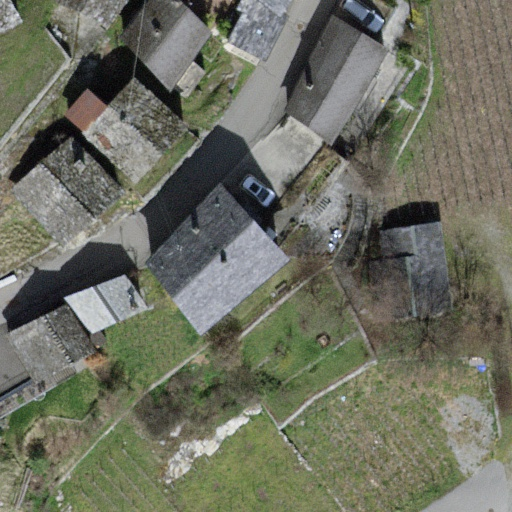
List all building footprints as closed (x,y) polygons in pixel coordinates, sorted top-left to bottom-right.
[(0,0),(0,32),(23,20),(12,0),(0,0)] [(128,0),(56,0),(56,1),(111,26),(128,0)] [(212,30),(183,0),(147,0),(120,36),(171,88),(212,30)] [(226,40),(266,60),(290,14),(283,9),(280,14),(261,0),(239,0),(236,8),(241,11),(226,40)] [(288,0),(261,0),(280,14),(283,9),(288,0)] [(387,47),(331,12),(285,110),(331,140),(387,47)] [(188,122),(135,73),(106,104),(87,87),(62,114),(134,180),(188,122)] [(124,189),(72,133),(10,189),(62,246),(124,189)] [(288,254),(220,179),(143,261),(199,331),(288,254)] [(439,219),(376,228),(388,311),(451,302),(439,219)] [(148,305),(126,273),(65,297),(92,331),(148,305)] [(66,302),(5,333),(34,381),(92,347),(66,302)]
